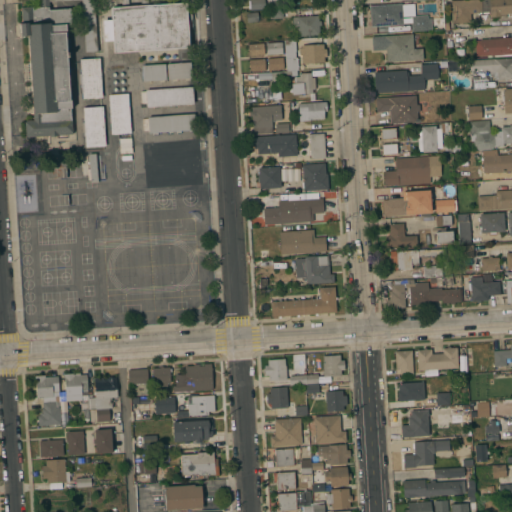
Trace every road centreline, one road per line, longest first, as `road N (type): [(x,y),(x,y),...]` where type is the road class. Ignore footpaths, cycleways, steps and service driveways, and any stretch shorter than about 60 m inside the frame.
road 1 (residential): [(511,320),(0,354)]
road 2 (residential): [(249,511),(217,0)]
road 3 (residential): [(363,331),(341,0)]
road 4 (tertiary): [(13,511),(0,301)]
road 5 (residential): [(374,511),(363,331)]
